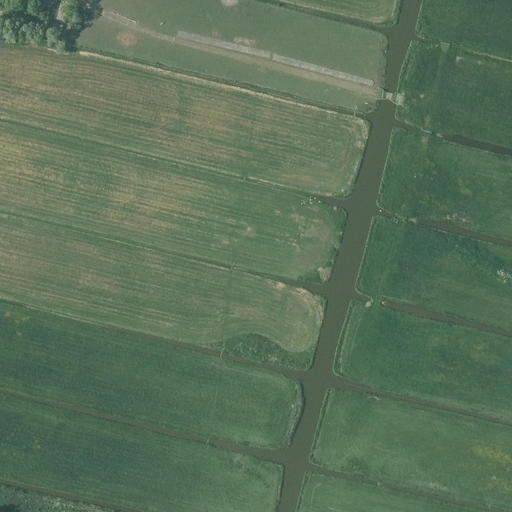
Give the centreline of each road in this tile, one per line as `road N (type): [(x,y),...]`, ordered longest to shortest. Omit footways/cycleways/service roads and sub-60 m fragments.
road 1 (track): [(426,107),(133,25),(89,0)]
road 2 (track): [(445,39),(426,107),(479,120)]
